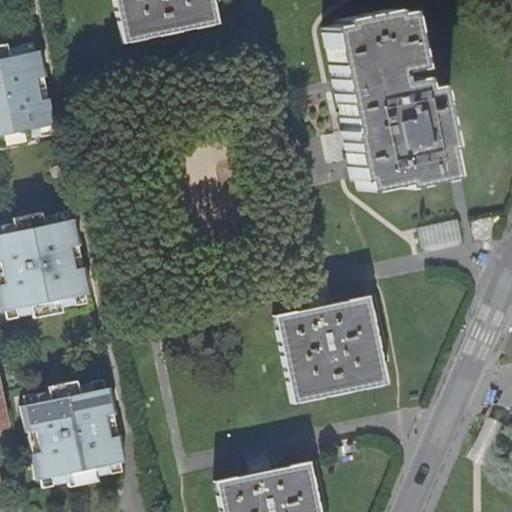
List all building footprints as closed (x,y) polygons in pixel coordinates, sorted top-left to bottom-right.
[(205,0),(107,0),(116,44),(211,25),(205,0)] [(345,129),(343,131),(351,165),(350,166),(353,181),(357,180),(359,191),(397,183),(398,187),(447,177),(442,148),(445,147),(433,84),(419,87),(417,76),(408,78),(406,68),(415,66),(403,11),(390,13),(389,9),(336,20),(336,25),(323,27),(345,129)] [(30,80),(43,78),(38,52),(20,55),(18,48),(6,50),(4,45),(0,45),(0,149),(26,145),(24,139),(38,136),(37,129),(53,126),(48,99),(38,101),(36,89),(31,88),(30,80)] [(45,87),(43,78),(30,80),(31,88),(36,89),(38,101),(48,99),(45,87)] [(64,247),(78,245),(72,220),(55,223),(53,215),(41,218),(40,213),(10,219),(11,224),(0,226),(0,276),(2,285),(0,285),(0,311),(15,308),(16,315),(29,312),(31,318),(60,312),(59,306),(72,304),(71,296),(88,293),(82,268),(72,269),(69,257),(66,256),(64,247)] [(80,257),(78,245),(64,247),(66,256),(69,257),(72,269),(82,268),(80,257)] [(366,296),(271,316),(291,404),(385,384),(366,296)] [(100,416),(114,414),(108,387),(90,391),(88,383),(75,386),(75,380),(44,386),(46,392),(33,395),(34,402),(18,406),(23,432),(32,431),(37,452),(27,455),(33,481),(50,477),(52,484),(64,481),(66,487),(96,481),(94,475),(107,472),(106,465),(123,461),(118,435),(108,437),(106,425),(101,423),(100,416)] [(115,423),(114,414),(100,416),(101,423),(106,425),(108,437),(118,435),(115,423)] [(23,432),(27,455),(37,452),(32,431),(23,432)] [(0,455),(12,453),(10,442),(0,444),(0,455)] [(312,511),(302,463),(208,484),(213,511),(312,511)] [(24,511),(23,502),(15,504),(16,511),(24,511)]
